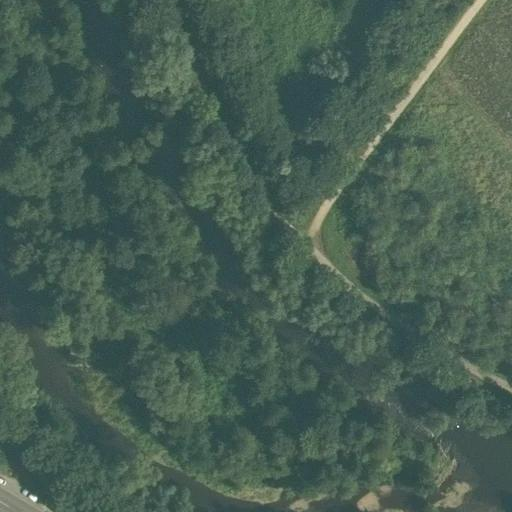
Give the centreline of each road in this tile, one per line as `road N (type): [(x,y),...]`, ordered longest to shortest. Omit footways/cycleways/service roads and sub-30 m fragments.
road 1 (track): [(325,261),(365,185),(505,0)]
road 2 (track): [(325,261),(385,316),(511,392)]
